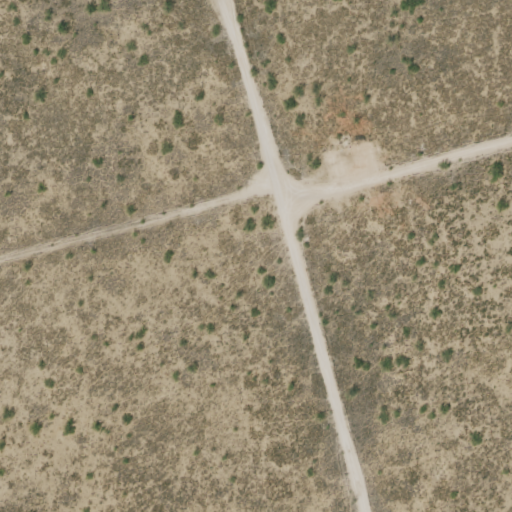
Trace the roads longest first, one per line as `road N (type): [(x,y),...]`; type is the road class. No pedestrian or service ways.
road 1 (track): [(384,511),(244,0)]
road 2 (track): [(0,282),(511,150)]
